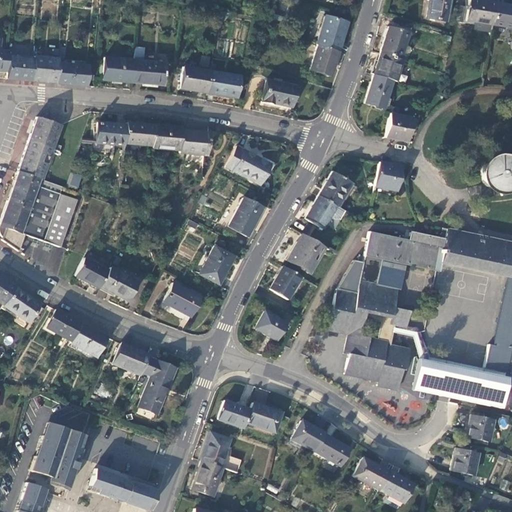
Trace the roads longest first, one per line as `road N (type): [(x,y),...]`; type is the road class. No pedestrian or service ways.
road 1 (unclassified): [(5,92),(170,106),(328,138)]
road 2 (unclassified): [(213,354),(294,381),(397,441),(420,439),(441,419),(455,362)]
road 3 (unclassified): [(213,354),(105,316),(0,255)]
road 4 (residential): [(222,333),(328,138)]
road 5 (unclassified): [(479,195),(446,198),(422,157),(328,138)]
road 6 (residential): [(68,511),(94,433),(113,448),(177,469)]
road 7 (residential): [(328,138),(370,0)]
road 8 (residential): [(177,469),(213,354)]
